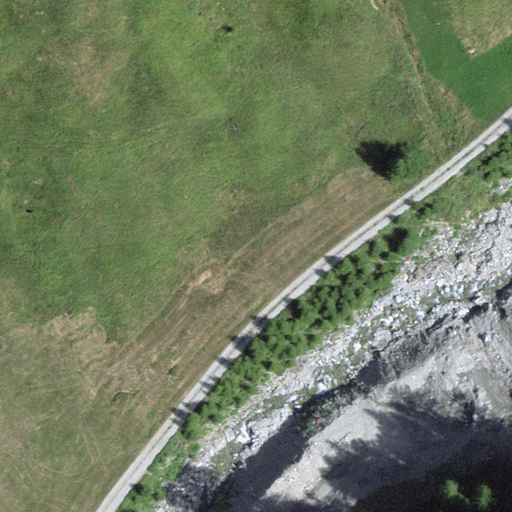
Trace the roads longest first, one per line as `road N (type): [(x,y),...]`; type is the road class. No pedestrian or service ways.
road 1 (track): [(511,73),(471,103),(470,124),(449,153),(374,195),(386,235),(250,360),(136,511)]
road 2 (track): [(472,380),(355,436),(269,511)]
